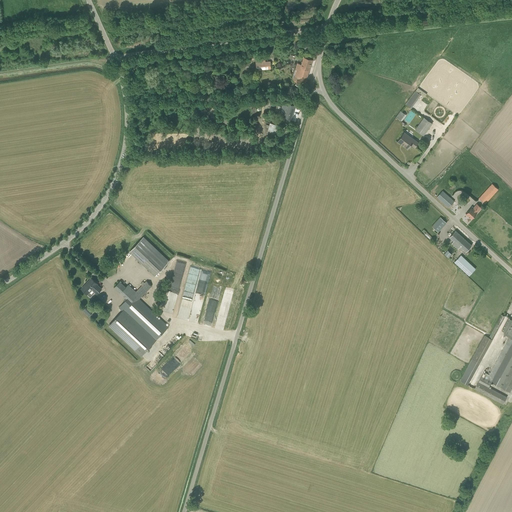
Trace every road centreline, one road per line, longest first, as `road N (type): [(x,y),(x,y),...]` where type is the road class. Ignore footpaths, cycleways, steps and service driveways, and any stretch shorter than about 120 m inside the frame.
road 1 (unclassified): [(184,511),(309,93)]
road 2 (unclassified): [(0,286),(78,232),(113,185),(128,134),(114,58)]
road 3 (unclassified): [(511,272),(324,95)]
road 4 (unclassified): [(114,58),(327,28)]
